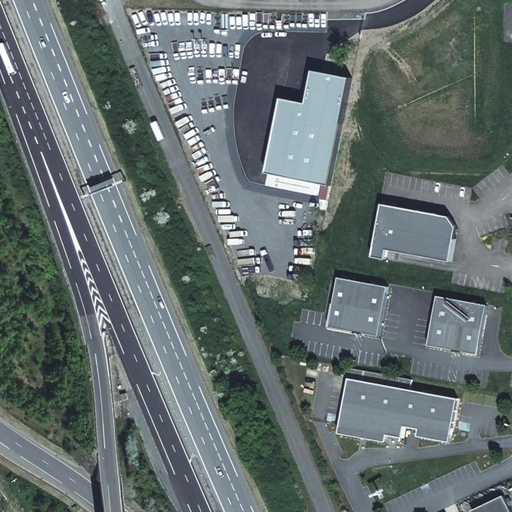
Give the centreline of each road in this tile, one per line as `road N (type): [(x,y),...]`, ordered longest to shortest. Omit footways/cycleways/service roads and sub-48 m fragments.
road 1 (motorway): [(239,511),(28,0)]
road 2 (motorway): [(46,139),(202,511)]
road 3 (motorway): [(46,139),(46,169),(95,330),(113,511)]
road 4 (motorway): [(0,430),(114,511)]
road 5 (motorway): [(0,23),(46,139)]
